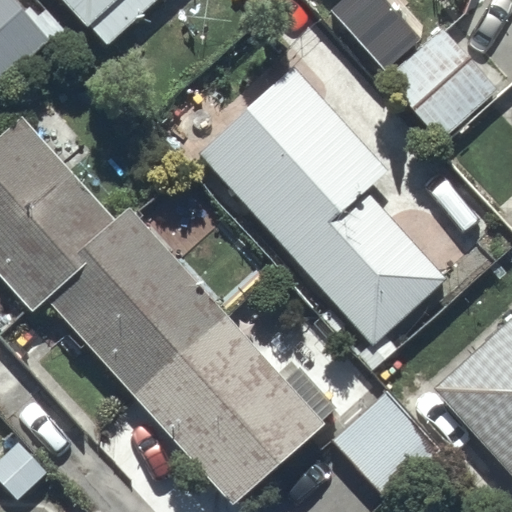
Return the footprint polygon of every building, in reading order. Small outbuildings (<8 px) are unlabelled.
[(0,0),(0,93),(50,50),(64,37),(37,7),(23,19),(6,0),(0,0)] [(48,0),(86,39),(89,36),(105,53),(161,0),(48,0)] [(442,36),(382,88),(436,149),(496,97),(442,36)] [(293,75),(196,162),(369,357),(447,288),(366,197),(386,180),(293,75)] [(0,140),(0,288),(31,322),(44,311),(227,511),(239,511),(343,417),(296,366),(278,382),(126,216),(114,227),(19,123),(0,140)] [(511,322),(429,395),(446,414),(431,427),(450,448),(464,436),(511,489),(511,322)] [(386,397),(329,449),(384,510),(441,458),(386,397)] [(17,446),(0,461),(0,491),(16,508),(47,478),(17,446)]
